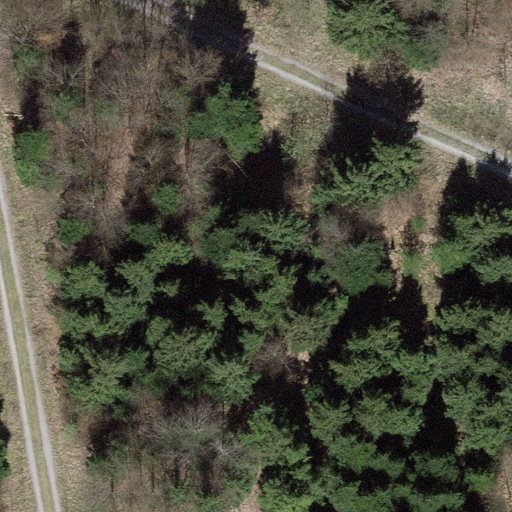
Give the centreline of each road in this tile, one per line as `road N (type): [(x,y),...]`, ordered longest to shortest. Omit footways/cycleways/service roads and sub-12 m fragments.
road 1 (track): [(149,0),(511,162)]
road 2 (track): [(0,247),(45,511)]
